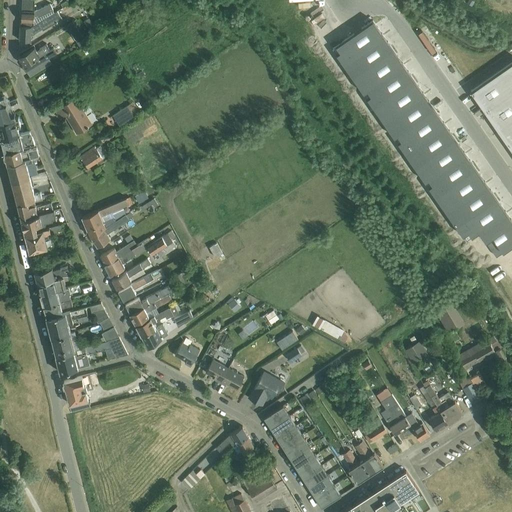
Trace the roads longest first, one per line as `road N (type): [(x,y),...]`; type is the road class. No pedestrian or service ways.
road 1 (residential): [(137,356),(9,63)]
road 2 (residential): [(311,511),(251,422),(137,356)]
road 3 (residential): [(511,185),(385,3)]
road 4 (residential): [(51,377),(0,173)]
road 5 (residential): [(325,511),(485,405)]
road 6 (residential): [(81,511),(51,377)]
